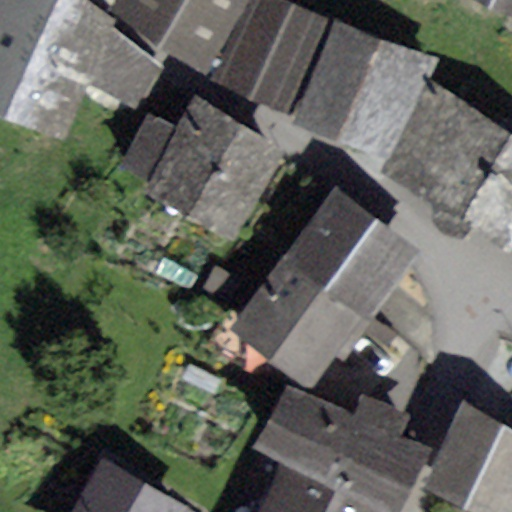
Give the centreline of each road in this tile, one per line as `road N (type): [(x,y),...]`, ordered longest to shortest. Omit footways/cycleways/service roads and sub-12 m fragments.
road 1 (residential): [(465,326),(444,255),(369,172),(178,64),(105,0)]
road 2 (residential): [(465,326),(445,428),(410,511)]
